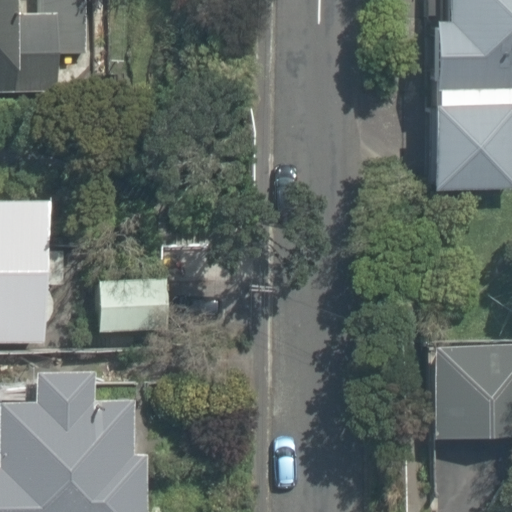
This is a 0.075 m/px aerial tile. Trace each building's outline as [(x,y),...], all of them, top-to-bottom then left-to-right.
[(0,0),(0,129),(83,133),(88,0),(0,0)] [(511,146),(511,0),(411,0),(411,198),(499,198),(499,146),(511,146)] [(50,231),(0,231),(0,394),(53,393),(50,231)] [(511,342),(421,342),(421,446),(511,446),(511,342)] [(144,511),(145,431),(31,430),(31,462),(3,462),(2,511),(144,511)]
